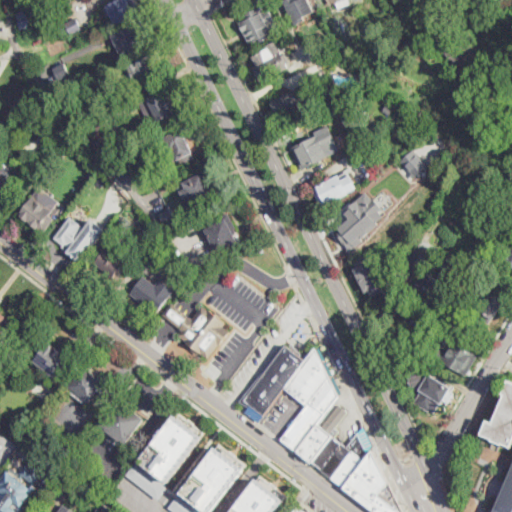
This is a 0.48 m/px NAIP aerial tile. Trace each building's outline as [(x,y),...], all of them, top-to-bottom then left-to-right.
[(136,0),(141,10),(136,13),(137,15),(117,25),(108,7),(120,0),(136,0)] [(311,19),(297,26),(284,0),(309,0),(315,12),(309,15),(311,19)] [(73,14),(63,19),(58,7),(68,3),(73,14)] [(261,7),(264,12),(271,9),(271,10),(276,22),(273,23),(277,31),(277,33),(254,43),(251,45),(247,36),(246,35),(245,32),(244,31),(241,23),(247,21),(244,14),(260,7),(261,7)] [(21,29),(17,11),(18,11),(27,9),(31,26),(21,29)] [(80,29),(69,34),(64,24),(75,18),(76,20),(77,23),(80,29)] [(154,40),(123,56),(122,54),(113,36),(114,36),(145,21),(146,23),(148,28),(154,40)] [(465,55),(455,63),(444,51),(461,36),(465,41),(470,46),(472,48),(465,55)] [(279,48),(281,52),(283,51),(288,60),(291,65),(262,81),(259,76),(257,73),(254,67),(258,65),(254,56),(268,48),(267,46),(275,41),(279,48)] [(159,52),(160,55),(161,57),(165,65),(161,68),(163,71),(136,84),(136,83),(135,81),(131,83),(131,81),(125,70),(129,68),(128,66),(155,53),(155,54),(159,52)] [(72,75),(60,80),(57,75),(54,68),(66,62),(67,64),(72,75)] [(483,84),(476,91),(471,86),(478,79),(483,84)] [(86,87),(80,89),(77,83),(83,81),(86,87)] [(311,103),(279,118),(276,112),(275,110),(271,102),(303,86),(313,81),(314,83),(321,98),(311,103)] [(177,113),(159,122),(148,100),(165,90),(177,113)] [(89,108),(79,114),(70,101),(81,95),(89,108)] [(395,107),(390,114),(384,110),(389,103),(395,107)] [(101,129),(95,132),(90,119),(100,115),(102,114),(107,127),(101,129)] [(292,146),(302,167),(342,148),(330,123),(321,127),(323,131),(292,146)] [(189,142),(197,157),(182,164),(180,160),(179,161),(174,152),(171,154),(170,152),(169,150),(164,139),(165,139),(163,133),(180,124),(188,139),(189,142)] [(367,132),(361,135),(360,133),(356,135),(354,131),(358,129),(358,127),(364,124),(367,132)] [(384,135),(378,140),(374,133),(380,129),(384,135)] [(17,136),(12,141),(7,137),(11,131),(17,136)] [(415,148),(401,160),(416,177),(429,164),(415,148)] [(20,178),(6,196),(0,191),(0,163),(3,166),(10,171),(20,178)] [(359,189),(322,208),(321,205),(319,202),(313,189),(350,170),(359,189)] [(217,196),(206,202),(196,207),(192,200),(187,202),(185,198),(183,195),(181,191),(187,188),(184,182),(205,172),(217,196)] [(41,184),(19,212),(44,232),(55,218),(51,214),(62,200),(41,184)] [(367,190),(344,210),(351,217),(337,229),(350,249),(366,237),(364,236),(384,215),(379,210),(384,206),(367,190)] [(181,224),(169,231),(160,217),(159,215),(168,210),(169,209),(172,207),(181,224)] [(244,240),(218,253),(204,227),(219,219),(220,218),(230,213),(240,231),(242,234),(244,240)] [(72,214),(55,237),(70,248),(68,251),(81,261),(108,229),(93,217),(86,226),(72,214)] [(129,235),(118,227),(126,216),(137,225),(129,235)] [(117,236),(110,245),(105,241),(113,232),(117,236)] [(511,263),(506,259),(504,262),(497,258),(498,257),(504,246),(510,237),(511,238),(511,263)] [(128,260),(116,276),(97,263),(108,246),(109,246),(111,248),(114,249),(126,258),(128,260)] [(369,254),(372,260),(375,259),(377,261),(381,270),(387,282),(383,285),(386,290),(375,296),(372,297),(360,274),(359,272),(354,262),(369,254)] [(464,272),(459,282),(441,273),(452,254),(464,261),(468,263),(464,272)] [(441,281),(432,296),(414,285),(423,270),(441,281)] [(145,276),(156,284),(161,278),(167,283),(176,290),(158,313),(150,307),(138,298),(132,293),(144,277),(145,276)] [(508,299),(494,320),(479,310),(492,289),(508,299)] [(191,316),(194,318),(203,306),(212,313),(214,311),(219,315),(228,322),(226,326),(232,331),(231,332),(221,344),(221,345),(220,344),(209,358),(201,352),(200,354),(198,356),(185,345),(187,343),(188,342),(180,335),(184,330),(181,328),(166,316),(164,314),(173,302),(176,304),(191,316)] [(0,310),(8,317),(6,319),(14,325),(6,335),(0,330),(0,310)] [(45,339),(49,342),(50,341),(60,349),(62,351),(73,359),(72,360),(74,363),(67,372),(64,370),(57,379),(49,372),(47,371),(42,367),(39,364),(35,361),(42,352),(37,349),(45,339)] [(464,347),(479,355),(467,376),(464,374),(441,361),(442,359),(446,353),(449,355),(453,347),(457,350),(459,345),(460,344),(464,347)] [(299,353),(308,360),(317,348),(317,347),(339,393),(340,395),(319,423),(323,426),(340,405),(349,412),(332,434),(349,447),(359,433),(359,434),(368,452),(343,484),(285,439),(284,439),(286,436),(310,406),(287,388),(278,399),(265,415),(246,400),(288,346),(289,345),(299,353)] [(127,368),(111,354),(100,367),(115,381),(127,368)] [(114,385),(103,398),(98,394),(90,405),(89,405),(81,399),(74,393),(71,390),(70,389),(89,365),(98,371),(101,374),(114,385)] [(419,367),(453,389),(451,391),(455,394),(453,398),(451,400),(449,403),(446,401),(444,404),(438,400),(430,413),(415,403),(421,394),(409,386),(411,382),(408,380),(415,369),(417,370),(419,367)] [(511,511),(494,511),(511,470),(511,447),(502,444),(494,440),(483,436),(482,435),(488,421),(489,420),(494,422),(506,394),(504,393),(509,380),(511,381),(511,511)] [(146,419),(127,444),(122,440),(121,441),(121,442),(106,431),(107,429),(102,425),(121,400),(146,419)] [(176,411),(140,460),(152,469),(158,474),(168,482),(207,435),(176,411)] [(221,442),(182,492),(193,501),(199,506),(207,511),(211,511),(249,465),(221,442)] [(377,511),(346,487),(346,486),(374,450),(390,482),(403,511),(377,511)] [(37,483),(36,484),(21,473),(36,453),(51,464),(37,483)] [(136,461),(127,474),(160,499),(169,486),(156,477),(158,474),(152,469),(149,471),(136,461)] [(31,494),(22,506),(16,501),(13,506),(19,511),(18,511),(0,511),(0,487),(1,485),(0,484),(0,481),(9,470),(32,488),(29,492),(31,494)] [(79,482),(72,493),(70,492),(62,486),(60,485),(68,474),(79,482)] [(260,474),(230,511),(275,511),(288,496),(260,474)] [(178,494),(170,506),(177,511),(202,511),(197,508),(199,506),(193,501),(190,503),(178,494)] [(77,511),(63,502),(56,511),(77,511)] [(115,511),(96,511),(104,503),(115,511)]
